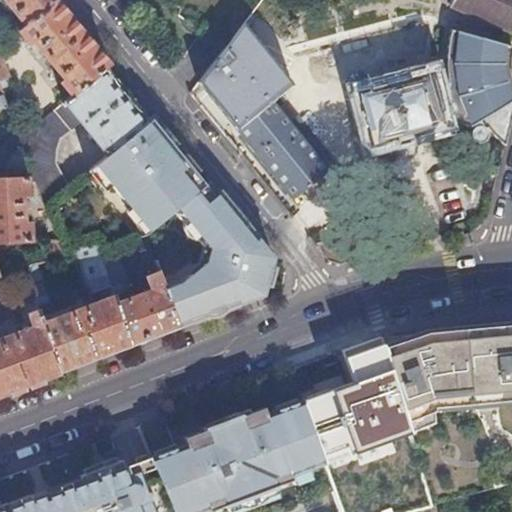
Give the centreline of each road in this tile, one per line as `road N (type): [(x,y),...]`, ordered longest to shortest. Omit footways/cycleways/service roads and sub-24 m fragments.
road 1 (residential): [(82,0),(336,314)]
road 2 (secondary): [(336,314),(0,436)]
road 3 (secondary): [(498,267),(336,314)]
